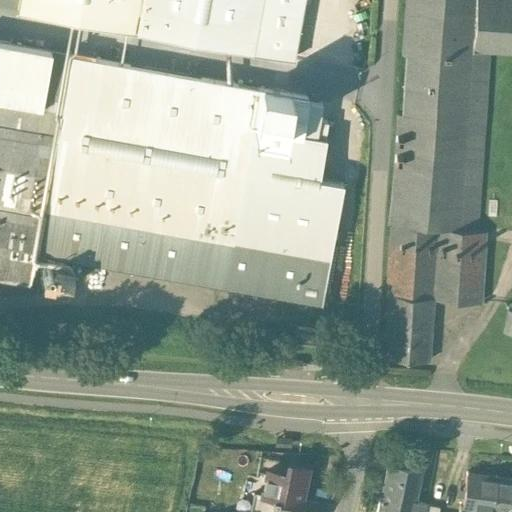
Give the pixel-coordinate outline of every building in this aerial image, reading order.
[(139,0),(19,0),(18,10),(134,30),(139,0)] [(139,0),(134,30),(250,51),(259,0),(139,0)] [(259,0),(250,51),(293,59),(303,0),(259,0)] [(405,2),(401,52),(407,53),(488,58),(489,51),(474,50),(477,0),(450,0),(450,4),(405,2)] [(511,0),(477,0),(474,50),(489,51),(511,52),(511,0)] [(71,52),(0,39),(0,207),(19,211),(42,215),(71,52)] [(260,86),(71,52),(42,215),(29,284),(30,284),(34,263),(35,264),(38,252),(321,302),(325,282),(329,258),(232,240),(246,163),(260,86)] [(488,58),(407,53),(393,237),(475,245),(488,58)] [(307,95),(260,86),(246,163),(319,176),(325,143),(326,136),(301,131),(307,95)] [(319,176),(246,163),(232,240),(329,258),(343,180),(319,176)] [(19,211),(0,207),(0,278),(29,284),(42,215),(19,211)] [(393,237),(391,237),(389,256),(387,256),(385,288),(387,288),(386,296),(389,296),(389,294),(433,297),(433,300),(476,303),(478,283),(480,284),(484,251),(481,251),(482,246),(475,245),(393,237)] [(433,297),(389,294),(389,296),(387,324),(414,326),(415,315),(432,316),(433,300),(433,297)] [(432,316),(415,315),(414,326),(431,327),(432,316)] [(414,326),(387,324),(384,356),(428,359),(431,327),(414,326)] [(328,330),(298,326),(296,338),(327,342),(328,330)] [(422,466),(388,462),(377,511),(411,511),(414,501),(422,466)] [(499,475),(466,471),(461,506),(459,506),(458,511),(480,511),(481,509),(491,510),(499,475)] [(511,511),(511,477),(499,475),(491,510),(501,511),(511,511)] [(311,511),(314,496),(275,489),(275,494),(273,493),(273,497),(266,500),(263,511),(249,511),(239,510),(238,511),(311,511)] [(414,501),(411,511),(424,511),(427,504),(414,501)]
